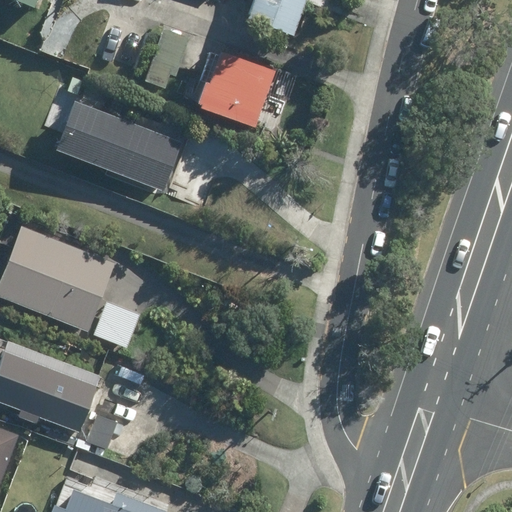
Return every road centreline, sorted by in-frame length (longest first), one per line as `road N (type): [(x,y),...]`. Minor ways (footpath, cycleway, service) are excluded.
road 1 (residential): [(393,502),(344,426),(336,385),(411,0)]
road 2 (unknown): [(324,294),(0,170)]
road 3 (primary): [(511,159),(430,404)]
